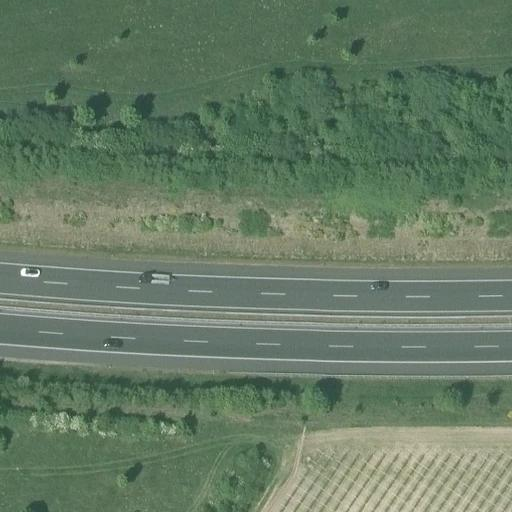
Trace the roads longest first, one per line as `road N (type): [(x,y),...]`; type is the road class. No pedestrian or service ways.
road 1 (motorway): [(511,298),(145,289),(0,277)]
road 2 (motorway): [(0,327),(511,347)]
